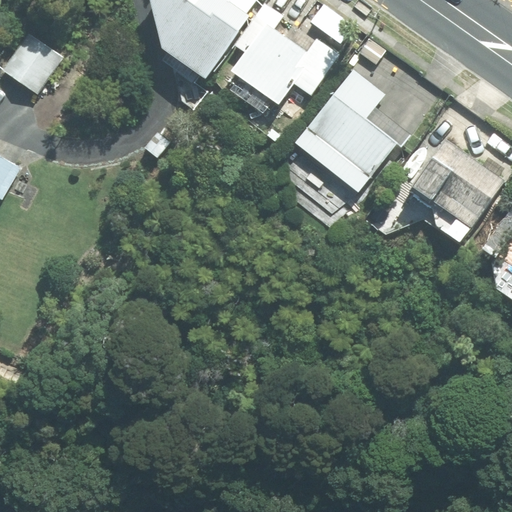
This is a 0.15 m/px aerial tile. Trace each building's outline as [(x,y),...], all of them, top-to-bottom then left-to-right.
[(163,0),(180,11),(177,15),(183,20),(178,26),(180,28),(171,43),(212,71),(240,30),(232,24),(244,5),(236,0),(163,0)] [(265,8),(235,51),(248,59),(234,82),(236,84),(231,91),(269,117),(274,110),(279,113),(295,89),(313,101),(341,60),(317,44),(307,59),(274,37),(285,22),(265,8)] [(7,71),(42,96),(67,62),(31,37),(7,71)] [(354,73),(295,148),(360,199),(399,149),(402,151),(411,141),(376,112),(386,99),(354,73)] [(160,134),(149,151),(162,159),(173,143),(160,134)] [(457,225),(453,231),(469,243),(508,186),(447,144),(412,196),(435,212),(435,210),(457,225)] [(0,197),(1,198),(18,166),(0,156),(0,197)] [(75,216),(59,204),(49,218),(65,230),(75,216)] [(511,215),(510,214),(484,258),(498,266),(500,263),(511,270),(511,215)]
